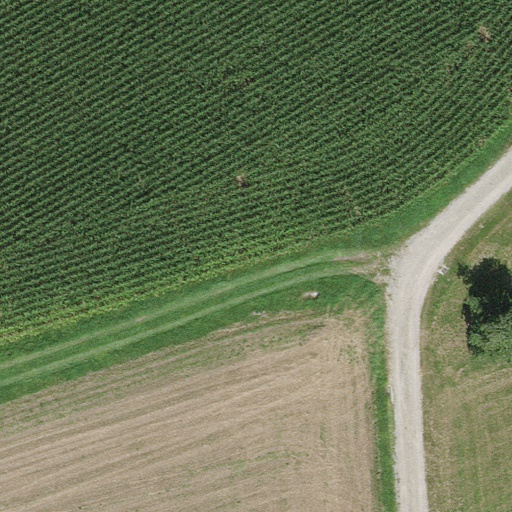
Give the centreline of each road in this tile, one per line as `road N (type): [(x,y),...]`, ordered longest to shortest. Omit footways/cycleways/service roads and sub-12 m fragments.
road 1 (track): [(0,386),(316,285),(414,276)]
road 2 (track): [(511,176),(414,276),(405,321),(418,511)]
